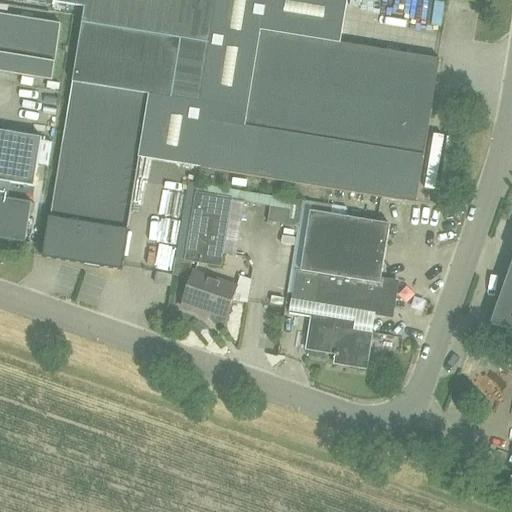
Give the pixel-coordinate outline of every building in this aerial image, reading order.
[(217,0),(38,0),(85,7),(51,219),(44,257),(122,270),(128,231),(140,159),(150,95),(200,103),(217,0)] [(61,24),(48,21),(0,13),(0,72),(53,81),(61,24)] [(440,59),(339,43),(261,30),(245,126),(209,120),(201,168),(417,204),(417,203),(424,156),(440,59)] [(0,237),(26,242),(32,202),(8,198),(10,183),(34,187),(42,137),(0,130),(0,237)] [(173,274),(172,277),(187,280),(190,280),(193,262),(221,266),(223,253),(232,201),(244,203),(245,202),(259,204),(261,195),(188,183),(175,259),(173,274)] [(269,196),(267,206),(271,206),(268,222),(299,227),(303,201),(269,196)] [(342,320),(344,308),(392,316),(397,281),(381,278),(390,224),(311,212),(298,292),(293,291),(290,313),(312,317),(307,349),(335,354),(335,356),(336,356),(335,364),(367,369),(372,333),(353,330),(354,325),(351,321),(342,320)] [(511,261),(490,325),(511,329),(511,261)] [(194,272),(182,306),(199,312),(201,308),(227,317),(237,287),(194,272)]
